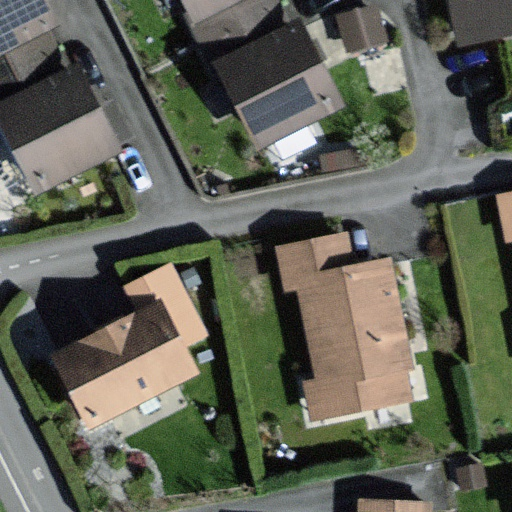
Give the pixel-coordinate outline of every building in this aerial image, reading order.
[(0,0),(0,47),(14,39),(24,58),(55,40),(43,17),(52,12),(45,0),(0,0)] [(232,0),(241,0),(249,14),(275,0),(192,0),(201,17),(232,0)] [(292,17),(282,0),(275,0),(249,14),(261,35),(224,56),(268,137),(347,94),(302,12),(292,17)] [(511,28),(511,0),(456,0),(465,39),(511,28)] [(76,55),(66,61),(55,40),(24,58),(35,79),(0,97),(0,102),(43,180),(121,137),(76,55)] [(511,192),(501,195),(510,240),(511,239),(511,192)] [(357,231),(280,243),(288,291),(306,288),(321,380),(308,382),(315,420),(416,404),(392,259),(363,264),(357,231)] [(205,329),(174,266),(130,288),(143,313),(61,353),(95,423),(199,372),(183,340),(205,329)] [(431,511),(432,506),(363,503),(362,511),(431,511)]
